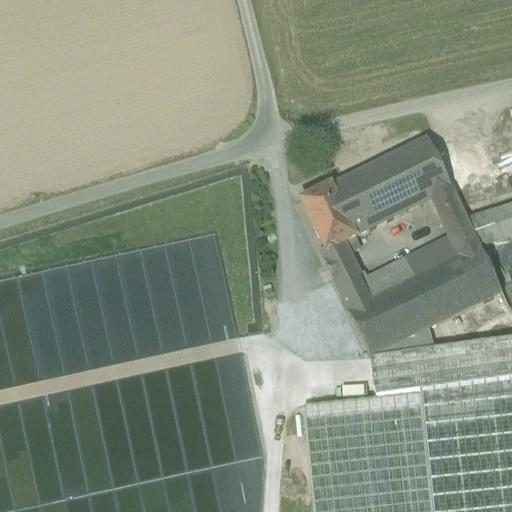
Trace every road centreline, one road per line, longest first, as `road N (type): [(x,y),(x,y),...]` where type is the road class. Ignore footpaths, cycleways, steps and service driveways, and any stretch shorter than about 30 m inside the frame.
road 1 (track): [(511,92),(0,219)]
road 2 (track): [(273,511),(285,389),(281,207),(242,0)]
